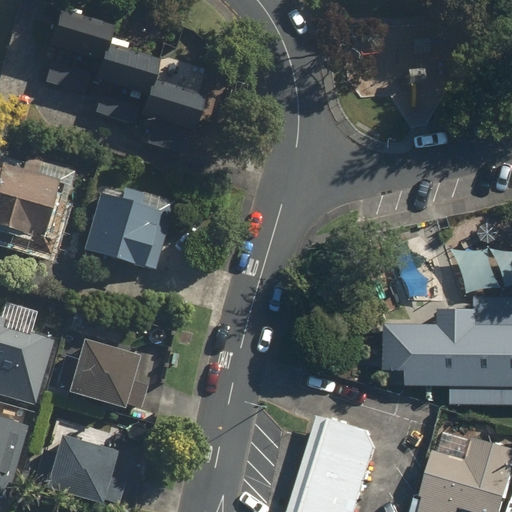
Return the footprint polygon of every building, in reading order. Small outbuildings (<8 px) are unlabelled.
[(82,98),(86,84),(86,82),(128,92),(125,101),(138,104),(133,122),(145,125),(140,148),(185,159),(202,92),(229,99),(236,71),(187,59),(178,94),(148,86),(154,63),(102,50),(106,37),(47,22),(40,51),(51,54),(42,87),(82,98)] [(0,239),(45,254),(70,177),(18,160),(14,171),(0,166),(0,239)] [(77,259),(138,276),(149,239),(160,242),(164,229),(170,231),(177,206),(99,184),(77,259)] [(406,388),(449,391),(447,404),(511,407),(511,301),(473,300),(472,315),(435,313),(434,329),(385,326),(382,375),(406,377),(406,388)] [(0,399),(32,408),(50,344),(0,332),(0,399)] [(61,399),(116,413),(120,414),(136,347),(75,332),(69,359),(60,356),(52,388),(63,391),(61,399)] [(117,433),(54,416),(34,490),(98,507),(117,433)] [(317,419),(287,511),(352,511),(376,437),(317,419)] [(412,511),(501,511),(511,472),(511,448),(469,438),(463,462),(427,454),(412,511)]
